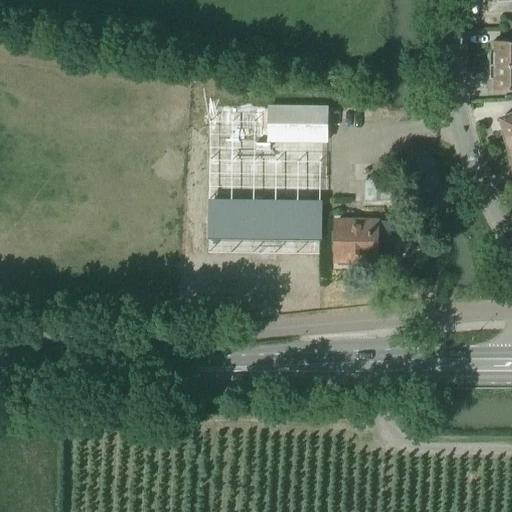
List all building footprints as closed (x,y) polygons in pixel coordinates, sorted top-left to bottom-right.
[(511,0),(483,0),(484,5),(487,5),(488,10),(511,8),(511,0)] [(489,52),(489,65),(511,65),(511,40),(492,41),(493,52),(489,52)] [(511,65),(489,65),(489,78),(493,78),(493,90),(511,89),(511,65)] [(267,108),(267,140),(327,140),(327,108),(267,108)] [(511,114),(500,118),(508,142),(511,140),(511,114)] [(364,184),(364,201),(401,200),(401,183),(364,184)] [(323,200),(210,198),(209,238),(322,241),(323,200)] [(390,222),(337,221),(336,260),(389,262),(390,222)] [(422,242),(413,245),(415,253),(425,250),(422,242)]
